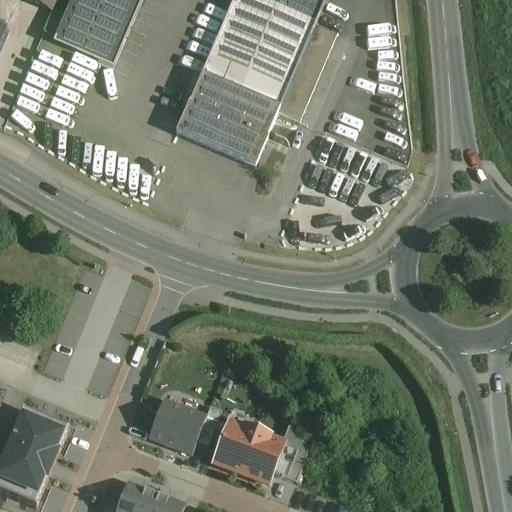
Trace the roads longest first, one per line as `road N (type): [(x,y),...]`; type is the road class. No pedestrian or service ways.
road 1 (primary): [(400,284),(318,292),(177,261)]
road 2 (primary): [(441,0),(462,203)]
road 3 (residential): [(177,261),(103,451)]
road 4 (primary): [(177,261),(0,169)]
road 5 (primary): [(479,345),(505,511)]
road 6 (residential): [(244,511),(103,451)]
